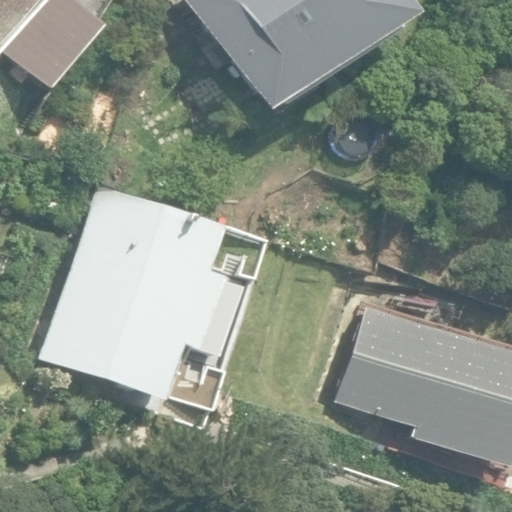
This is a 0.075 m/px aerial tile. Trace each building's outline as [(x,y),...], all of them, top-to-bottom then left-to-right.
[(33,0),(0,38),(0,50),(40,85),(92,24),(64,0),(33,0)] [(0,0),(0,31),(28,0),(0,0)] [(175,0),(247,113),(399,17),(388,0),(175,0)] [(32,360),(154,403),(173,348),(186,353),(189,351),(215,279),(213,274),(212,275),(200,270),(214,229),(92,186),(87,201),(32,360)] [(401,439),(489,470),(511,403),(511,359),(360,306),(326,402),(405,429),(401,439)]
